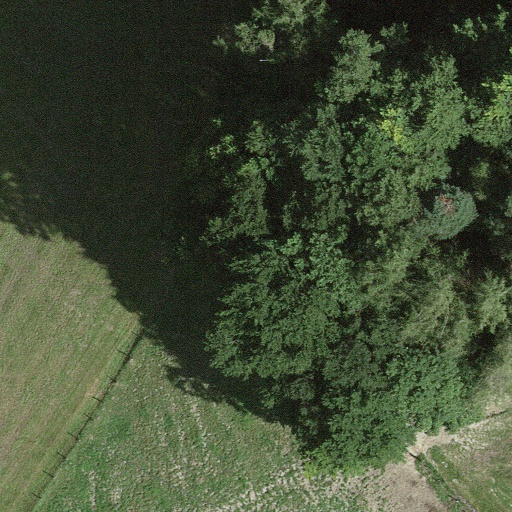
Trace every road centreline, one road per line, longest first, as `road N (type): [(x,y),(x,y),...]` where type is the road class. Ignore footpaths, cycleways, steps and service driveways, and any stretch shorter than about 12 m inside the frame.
road 1 (track): [(343,394),(293,348),(255,278),(256,0)]
road 2 (track): [(343,394),(399,420),(463,429),(511,413)]
